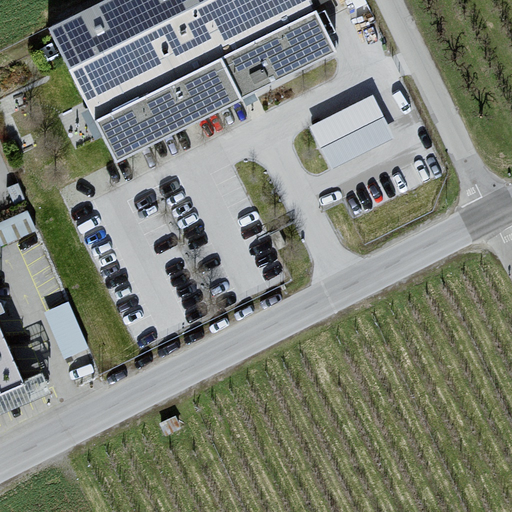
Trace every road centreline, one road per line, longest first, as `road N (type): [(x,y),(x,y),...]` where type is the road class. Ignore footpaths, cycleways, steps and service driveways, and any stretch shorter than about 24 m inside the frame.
road 1 (unclassified): [(0,466),(491,212)]
road 2 (unclassified): [(491,212),(389,0)]
